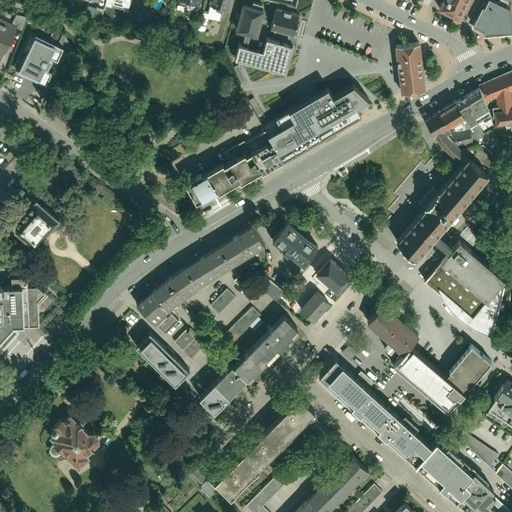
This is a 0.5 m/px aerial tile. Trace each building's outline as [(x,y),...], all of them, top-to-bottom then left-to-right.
[(112,0),(112,1),(113,1),(122,4),(120,9),(123,10),(122,11),(125,12),(125,10),(127,11),(128,11),(130,0),(112,0)] [(228,11),(230,0),(210,0),(209,6),(228,11)] [(440,0),(438,5),(459,15),(466,0),(440,0)] [(482,4),(471,26),(484,32),(484,35),(511,34),(510,5),(498,0),(487,0),(485,5),(482,4)] [(259,6),(239,2),(233,29),(252,34),(259,6)] [(278,5),(272,27),(280,29),(277,41),(266,38),(262,51),(236,44),(232,58),(284,71),(291,45),(285,43),(288,31),(294,32),(299,11),(278,5)] [(87,7),(86,17),(102,18),(102,7),(87,7)] [(0,16),(0,60),(16,24),(0,16)] [(32,33),(17,68),(48,82),(63,47),(32,33)] [(401,90),(425,88),(420,41),(395,44),(401,90)] [(511,71),(477,86),(485,103),(496,99),(498,108),(493,109),(495,124),(511,121),(511,71)] [(331,95),(327,88),(264,124),(270,134),(187,182),(200,205),(359,112),(354,104),(365,97),(355,81),(331,95)] [(477,86),(453,98),(464,116),(465,119),(487,106),(485,103),(477,86)] [(453,98),(437,108),(447,124),(458,118),(465,130),(470,127),(465,119),(464,116),(453,98)] [(437,108),(422,116),(433,135),(447,149),(461,159),(467,151),(453,140),(446,132),(450,130),(447,124),(437,108)] [(393,239),(414,256),(431,235),(488,168),(467,151),(461,159),(393,239)] [(35,191),(8,223),(34,244),(60,212),(35,191)] [(314,245),(283,221),(268,240),(280,249),(278,251),(284,255),(286,253),(300,264),(314,245)] [(250,227),(217,248),(231,269),(263,248),(250,227)] [(482,325),(490,327),(494,310),(509,310),(508,285),(502,282),(504,273),(460,240),(450,251),(425,280),(443,293),(447,298),(451,304),(462,314),(468,318),(475,322),(482,325)] [(217,248),(185,268),(199,289),(231,269),(217,248)] [(313,288),(297,307),(312,319),(350,274),(326,254),(311,272),(327,285),(320,293),(313,288)] [(185,268),(168,279),(184,299),(199,289),(185,268)] [(242,270),(233,280),(242,288),(251,279),(242,270)] [(277,299),(285,290),(264,272),(257,281),(277,299)] [(0,338),(13,324),(39,323),(38,299),(45,292),(38,285),(28,285),(28,275),(12,275),(12,284),(0,284),(0,338)] [(168,279),(152,292),(168,312),(184,299),(168,279)] [(226,287),(210,304),(218,312),(234,295),(226,287)] [(152,292),(138,304),(156,323),(157,322),(168,312),(152,292)] [(399,352),(408,342),(416,334),(380,302),(364,320),(399,352)] [(258,312),(250,305),(225,331),(233,339),(258,312)] [(176,320),(168,312),(157,322),(165,331),(176,320)] [(282,319),(232,370),(244,382),(294,331),(282,319)] [(194,336),(182,348),(190,356),(216,329),(208,322),(194,336)] [(185,327),(173,339),(182,348),(194,336),(185,327)] [(189,371),(150,334),(138,346),(176,384),(189,371)] [(408,342),(399,352),(391,361),(445,409),(490,359),(472,344),(444,375),(408,342)] [(348,344),(341,351),(349,358),(356,351),(348,344)] [(337,352),(317,374),(454,500),(467,487),(461,481),(473,468),(436,434),(431,439),(337,352)] [(232,370),(217,385),(230,397),(244,382),(232,370)] [(511,386),(504,381),(486,406),(511,424),(511,386)] [(230,397),(217,385),(202,400),(215,412),(230,397)] [(314,409),(297,393),(217,477),(234,493),(314,409)] [(92,428),(89,430),(82,424),(84,422),(78,417),(77,418),(69,411),(64,416),(61,414),(55,420),(58,422),(52,428),(54,430),(48,437),(54,442),(50,444),(48,448),(50,452),(54,454),(58,452),(62,457),(66,452),(78,464),(89,453),(88,451),(94,444),(92,441),(97,440),(99,435),(97,430),(92,428)] [(344,442),(319,420),(313,427),(337,449),(344,442)] [(498,453),(463,430),(458,437),(490,465),(498,453)] [(303,442),(278,467),(282,471),(285,474),(310,449),(303,442)] [(351,454),(294,511),(328,511),(369,471),(351,454)] [(193,459),(185,467),(206,489),(215,481),(193,459)] [(274,463),(242,496),(258,511),(267,503),(259,495),(282,471),(278,467),(274,463)] [(511,472),(503,464),(495,472),(511,487),(511,472)] [(466,511),(511,511),(511,504),(507,510),(488,492),(493,486),(473,468),(461,481),(467,487),(454,500),(466,511)] [(374,479),(342,511),(357,511),(382,487),(374,479)] [(416,511),(404,500),(392,511),(416,511)]
